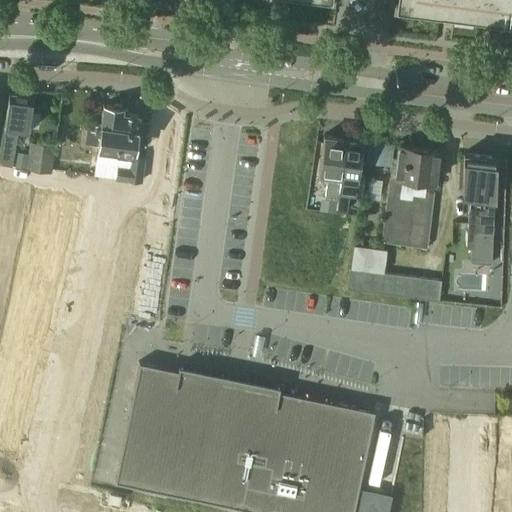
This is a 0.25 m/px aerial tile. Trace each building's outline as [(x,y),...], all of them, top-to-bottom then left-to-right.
[(396,1),(395,11),(414,13),(415,9),(443,12),(444,0),(401,0),(401,2),(396,1)] [(444,0),(443,12),(457,14),(457,19),(471,21),(472,16),(473,0),(444,0)] [(473,0),(472,16),(471,21),(486,23),(486,18),(501,20),(503,0),(473,0)] [(511,0),(503,0),(501,20),(511,21),(511,0)] [(0,162),(12,165),(17,136),(19,128),(28,129),(33,95),(9,91),(5,124),(0,149),(0,162)] [(122,111),(123,106),(121,104),(115,103),(112,105),(103,103),(97,147),(116,150),(120,155),(128,156),(132,153),(139,114),(122,111)] [(324,133),(319,172),(326,173),(321,210),(333,211),(333,208),(334,207),(335,199),(344,136),(324,133)] [(334,207),(333,208),(347,210),(349,193),(360,195),(363,169),(359,168),(363,138),(344,136),(335,199),(334,207)] [(367,152),(366,162),(390,165),(391,154),(392,142),(368,140),(367,152)] [(28,166),(51,169),(54,146),(32,142),(28,166)] [(415,178),(435,180),(439,148),(398,143),(391,206),(409,208),(410,194),(413,194),(414,187),(415,178)] [(16,165),(26,167),(28,153),(18,151),(16,165)] [(462,190),(462,195),(468,195),(468,205),(467,231),(467,246),(471,246),(471,262),(492,263),(493,232),(494,195),(495,181),(505,182),(506,159),(496,158),(496,156),(495,156),(495,155),(463,151),(462,190)] [(130,166),(117,164),(115,178),(142,182),(146,159),(131,157),(130,166)] [(432,210),(435,180),(415,178),(414,187),(413,194),(410,194),(409,208),(412,208),(432,210)] [(40,189),(36,204),(76,213),(79,198),(40,189)] [(36,204),(33,218),(72,227),(76,213),(36,204)] [(412,208),(409,208),(391,206),(386,205),(382,241),(408,244),(412,208)] [(432,210),(412,208),(408,244),(428,246),(432,210)] [(33,218),(30,232),(69,241),(72,227),(33,218)] [(30,232),(26,246),(66,255),(69,241),(30,232)] [(26,246),(23,260),(63,269),(66,255),(26,246)] [(23,260),(20,274),(59,283),(63,269),(23,260)] [(358,289),(361,270),(349,268),(347,288),(358,289)] [(372,271),(361,270),(358,289),(370,291),(372,271)] [(383,272),(372,271),(370,291),(381,292),(383,272)] [(395,274),(383,272),(381,292),(392,293),(395,274)] [(20,274),(16,288),(56,297),(59,283),(20,274)] [(406,275),(395,274),(392,293),(404,295),(406,275)] [(406,275),(404,295),(415,296),(418,277),(406,275)] [(429,278),(418,277),(415,296),(427,298),(429,278)] [(429,278),(427,298),(438,299),(441,279),(429,278)] [(16,288),(13,302),(53,311),(56,297),(16,288)] [(13,302),(10,316),(50,325),(53,311),(13,302)] [(478,327),(480,310),(460,308),(459,325),(478,327)] [(10,316),(7,330),(46,339),(50,325),(10,316)] [(7,330),(4,344),(43,353),(46,339),(7,330)] [(4,344),(0,358),(40,367),(43,353),(4,344)] [(0,358),(0,359),(0,373),(37,381),(40,367),(0,358)] [(139,361),(115,481),(252,509),(266,511),(353,511),(355,504),(358,489),(366,449),(374,409),(279,390),(280,385),(276,384),(275,389),(236,381),(228,379),(182,370),(183,365),(179,364),(178,369),(139,361)] [(0,373),(0,387),(33,396),(37,381),(0,373)] [(0,387),(0,402),(30,410),(33,396),(0,387)] [(0,402),(0,417),(27,424),(30,410),(0,402)] [(0,417),(0,432),(24,438),(27,424),(0,417)] [(511,427),(502,427),(501,443),(511,443),(511,427)] [(0,432),(0,448),(20,453),(24,438),(0,432)] [(511,443),(501,443),(501,457),(511,457),(511,443)] [(511,457),(501,457),(500,472),(511,472),(511,457)] [(511,472),(500,472),(500,486),(511,486),(511,472)] [(511,486),(500,486),(499,500),(511,500),(511,486)] [(119,505),(121,496),(114,495),(110,494),(108,503),(112,503),(119,505)] [(511,511),(511,500),(499,500),(498,511),(511,511)]
